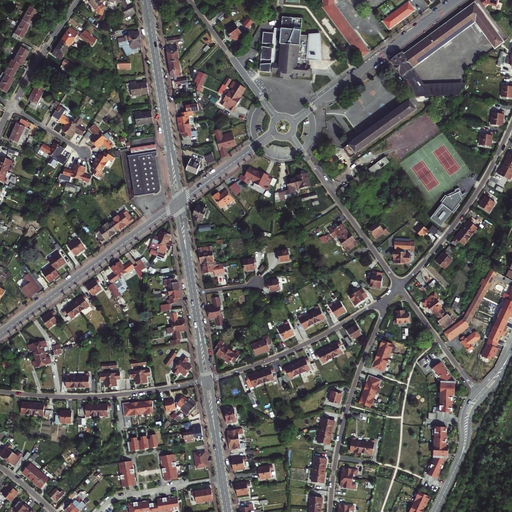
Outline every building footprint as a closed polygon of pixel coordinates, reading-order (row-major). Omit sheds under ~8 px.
[(107,1),(106,0),(92,0),(90,2),(100,13),(103,14),(104,10),(105,8),(107,1)] [(125,0),(123,0),(121,3),(122,8),(121,9),(126,18),(136,13),(133,8),(131,3),(128,5),(126,1),(125,0)] [(321,0),(321,6),(354,50),(360,58),(369,51),(339,9),(345,5),(341,0),(339,0),(335,4),(333,2),(333,0),(321,0)] [(414,10),(407,1),(404,3),(381,20),(388,29),(402,19),(414,10)] [(422,96),(407,74),(414,69),(477,23),(495,48),(499,45),(504,41),(475,2),(438,29),(404,54),(402,52),(391,61),(416,96),(422,96)] [(17,8),(16,9),(15,11),(19,13),(18,14),(24,17),(21,24),(18,22),(17,24),(16,26),(12,24),(13,22),(8,19),(7,21),(6,24),(11,27),(10,27),(16,31),(12,38),(21,43),(26,34),(36,19),(39,13),(30,7),(26,14),(21,10),(22,8),(18,6),(17,8)] [(301,18),(282,16),(281,28),(280,43),(281,43),(280,64),(273,63),(260,64),(260,72),(271,72),(271,70),(272,70),(272,72),(279,73),(279,76),(283,76),(287,77),(291,77),(296,77),(296,75),(310,76),(310,74),(310,67),(310,60),(322,61),(320,35),(319,32),(308,33),(308,35),(300,34),(301,18)] [(253,22),(248,18),(243,25),(248,28),(253,22)] [(239,37),(244,34),(240,29),(236,24),(227,31),(230,34),(231,36),(232,37),(234,39),(235,38),(237,41),(240,39),(239,37)] [(75,31),(71,28),(69,30),(62,41),(67,44),(75,31)] [(77,33),(75,31),(67,44),(71,47),(79,34),(77,33)] [(126,37),(118,38),(119,42),(140,39),(139,35),(139,32),(135,32),(134,31),(129,32),(130,34),(126,35),(126,37)] [(263,32),(262,43),(273,44),(273,33),(263,32)] [(83,36),(81,39),(88,43),(90,39),(84,34),(83,36)] [(97,43),(90,39),(88,43),(94,47),(97,43)] [(137,48),(141,47),(141,44),(140,39),(119,42),(120,46),(122,46),(127,55),(132,55),(131,50),(137,49),(137,48)] [(55,52),(54,54),(59,57),(67,44),(62,41),(55,52)] [(20,52),(18,54),(14,62),(12,60),(5,74),(4,73),(0,79),(0,94),(6,97),(8,94),(10,91),(14,83),(16,80),(14,78),(15,75),(19,68),(21,65),(23,66),(25,63),(30,54),(32,49),(23,44),(20,52)] [(67,44),(59,57),(61,58),(63,60),(71,47),(67,44)] [(272,47),(262,47),(261,54),(261,59),(267,60),(271,59),(272,47)] [(64,64),(70,68),(71,69),(74,64),(67,60),(66,62),(64,64)] [(460,94),(464,82),(425,83),(414,69),(407,74),(422,96),(432,95),(460,94)] [(207,75),(199,72),(195,81),(198,90),(200,91),(207,75)] [(231,87),(233,88),(237,91),(242,94),(246,88),(241,85),(234,81),(231,87)] [(131,90),(132,96),(149,93),(148,88),(147,82),(136,84),(136,82),(130,83),(131,90)] [(30,99),(33,101),(31,105),(37,108),(48,88),(39,83),(37,86),(32,96),(30,99)] [(223,94),(227,86),(224,84),(223,83),(219,92),(223,94)] [(511,83),(510,83),(510,86),(503,86),(502,97),(511,97),(511,83)] [(225,105),(228,107),(237,91),(233,88),(231,92),(230,91),(225,99),(222,104),(225,105)] [(241,98),(240,98),(242,94),(237,91),(228,107),(233,111),(236,107),(241,98)] [(51,110),(55,113),(60,106),(55,102),(56,100),(51,97),(49,102),(54,105),(51,110)] [(417,109),(411,100),(344,149),(351,158),(417,109)] [(67,125),(63,130),(68,133),(75,123),(71,120),(71,119),(66,116),(69,111),(60,105),(60,106),(55,113),(52,118),(59,123),(60,120),(63,122),(67,125)] [(200,105),(187,107),(188,112),(181,113),(182,116),(182,117),(179,118),(180,126),(191,124),(195,124),(194,116),(193,115),(192,112),(200,110),(200,105)] [(500,114),(493,112),(491,123),(502,125),(503,118),(504,111),(501,110),(500,114)] [(140,112),(135,113),(137,126),(154,124),(153,118),(152,113),(141,114),(140,112)] [(85,115),(81,113),(75,123),(68,133),(73,136),(76,131),(79,132),(83,135),(87,130),(80,125),(83,120),(83,119),(85,115)] [(33,130),(30,129),(32,124),(24,119),(22,122),(21,124),(18,123),(18,124),(17,126),(31,134),(33,130)] [(180,126),(181,135),(184,134),(185,136),(185,138),(196,136),(195,131),(192,132),(191,124),(180,126)] [(103,135),(99,132),(100,131),(94,125),(89,130),(93,134),(95,136),(91,141),(94,144),(103,136),(107,133),(106,132),(103,135)] [(27,137),(29,138),(31,134),(17,126),(12,136),(10,139),(14,141),(13,143),(20,147),(22,144),(23,145),(27,137)] [(211,134),(212,136),(216,135),(222,159),(228,157),(228,155),(226,148),(236,146),(234,139),(232,132),(222,135),(221,130),(215,131),(215,132),(211,134)] [(482,133),(480,144),(491,146),(492,141),(493,132),(489,131),(489,134),(482,133)] [(94,144),(98,148),(103,143),(104,145),(109,149),(113,144),(107,138),(110,136),(107,133),(103,136),(94,144)] [(45,144),(45,145),(42,143),(38,150),(40,152),(39,153),(41,155),(42,155),(43,155),(44,155),(45,153),(47,154),(48,153),(53,156),(60,146),(55,143),(51,148),(48,146),(45,144)] [(128,157),(132,178),(134,191),(135,196),(133,196),(134,197),(144,195),(148,194),(155,193),(158,190),(158,189),(158,187),(154,156),(157,156),(155,145),(131,148),(132,155),(127,156),(127,157),(128,157)] [(63,165),(67,160),(65,158),(63,157),(60,155),(64,150),(60,146),(53,156),(49,163),(55,167),(58,162),(54,160),(56,158),(57,160),(63,165)] [(14,158),(18,150),(11,148),(8,155),(14,158)] [(98,157),(96,162),(106,168),(110,160),(112,162),(115,158),(104,152),(102,156),(100,155),(98,157)] [(214,154),(206,156),(208,164),(216,163),(214,154)] [(0,162),(0,167),(8,171),(11,164),(14,165),(16,161),(3,156),(0,162)] [(197,175),(199,170),(200,166),(201,165),(199,164),(201,161),(197,160),(196,161),(191,159),(187,170),(187,171),(197,175)] [(373,175),(387,165),(383,160),(370,170),(373,175)] [(102,179),(104,176),(102,175),(106,168),(96,162),(94,165),(92,169),(94,170),(92,174),(102,179)] [(497,174),(509,180),(511,174),(511,166),(504,163),(501,169),(500,168),(499,171),(497,174)] [(73,177),(77,178),(80,167),(75,165),(73,171),(69,170),(65,168),(63,174),(62,174),(61,179),(71,182),(73,177)] [(0,180),(7,183),(8,179),(5,178),(8,171),(0,167),(0,180)] [(89,184),(91,178),(87,176),(83,175),(86,168),(80,167),(77,178),(76,179),(81,180),(81,181),(89,184)] [(241,175),(239,179),(249,183),(251,180),(253,175),(256,170),(255,170),(250,167),(248,170),(245,177),(241,175)] [(261,172),(260,171),(259,172),(256,170),(253,175),(270,184),(273,178),(268,175),(261,172)] [(293,177),(295,183),(309,179),(307,173),(302,174),(297,175),(297,176),(293,177)] [(270,184),(253,175),(251,180),(254,182),(254,183),(265,189),(267,190),(269,187),(270,184)] [(295,183),(293,177),(287,179),(289,190),(286,190),(277,192),(276,201),(298,196),(296,188),(295,183)] [(309,182),(309,179),(295,183),(296,188),(299,187),(300,188),(310,186),(309,182)] [(234,194),(241,190),(236,183),(230,188),(234,194)] [(430,218),(441,227),(452,212),(454,213),(460,205),(459,204),(462,199),(461,196),(463,195),(459,188),(455,190),(456,191),(446,196),(447,196),(441,203),(442,204),(430,218)] [(219,193),(213,197),(221,208),(227,204),(228,205),(234,200),(227,190),(223,193),(223,194),(222,195),(221,195),(219,193)] [(479,205),(489,212),(495,202),(488,198),(490,195),(487,193),(482,200),(479,205)] [(202,223),(207,209),(197,205),(197,206),(193,215),(196,216),(194,220),(202,223)] [(115,220),(112,222),(115,226),(131,215),(129,212),(127,210),(123,213),(114,219),(115,220)] [(118,231),(121,229),(122,230),(128,225),(135,220),(131,215),(115,226),(118,231)] [(477,228),(472,223),(474,221),(470,218),(467,223),(462,229),(471,236),(477,228)] [(112,222),(109,224),(108,223),(96,232),(98,234),(100,237),(115,226),(112,222)] [(384,233),(386,235),(389,233),(385,227),(383,229),(378,223),(370,229),(373,234),(376,238),(384,233)] [(328,229),(334,238),(338,235),(342,232),(347,229),(344,226),(343,224),(334,230),(331,226),(328,229)] [(426,234),(429,231),(421,224),(418,228),(416,227),(414,229),(422,236),(423,234),(424,234),(425,235),(426,234)] [(429,231),(435,235),(439,230),(433,225),(429,231)] [(118,231),(115,226),(100,237),(104,243),(109,239),(116,234),(115,233),(118,231)] [(347,229),(342,232),(353,248),(359,243),(356,240),(350,231),(349,232),(347,229)] [(464,245),(471,236),(462,229),(457,234),(453,240),(456,242),(458,240),(461,243),(464,245)] [(160,238),(156,237),(154,243),(151,251),(153,251),(152,254),(157,256),(159,257),(160,252),(161,251),(162,247),(167,234),(162,232),(160,238)] [(341,242),(348,251),(350,250),(353,248),(342,232),(338,235),(340,239),(339,240),(341,242)] [(170,242),(172,235),(167,234),(162,247),(160,252),(166,254),(168,248),(172,249),(173,246),(174,244),(174,243),(170,242)] [(395,248),(394,256),(394,263),(405,263),(405,262),(408,262),(410,261),(410,253),(406,253),(406,252),(406,245),(415,245),(415,238),(411,237),(411,238),(396,238),(395,248)] [(79,238),(69,245),(76,256),(82,251),(86,248),(79,238)] [(448,253),(446,255),(451,259),(457,251),(449,245),(445,250),(448,253)] [(213,261),(214,261),(212,248),(212,246),(209,246),(205,247),(208,266),(214,265),(213,261)] [(203,267),(208,266),(205,247),(198,248),(199,255),(201,263),(202,263),(203,267)] [(291,260),(289,249),(279,251),(280,256),(281,262),(291,260)] [(446,255),(448,253),(445,250),(441,255),(436,261),(445,268),(452,260),(451,259),(446,255)] [(67,263),(59,253),(49,260),(53,265),(56,270),(62,266),(67,263)] [(137,256),(133,259),(138,267),(143,264),(137,256)] [(254,259),(244,260),(245,271),(256,269),(255,264),(255,263),(257,263),(256,259),(254,259)] [(125,267),(121,262),(116,265),(124,275),(128,272),(128,273),(135,268),(131,263),(127,265),(125,267)] [(267,265),(265,263),(259,270),(261,272),(267,265)] [(9,264),(6,269),(10,275),(14,272),(9,264)] [(208,266),(203,267),(203,271),(203,273),(215,272),(215,276),(225,274),(224,264),(217,265),(214,265),(208,266)] [(60,275),(56,270),(53,265),(44,272),(51,282),(55,279),(60,275)] [(119,279),(124,275),(116,265),(112,269),(116,274),(113,276),(109,279),(113,284),(109,287),(115,298),(121,294),(117,289),(123,285),(119,279)] [(466,325),(468,324),(496,271),(495,271),(491,269),(485,280),(482,279),(480,283),(482,285),(481,287),(463,319),(444,333),(450,340),(456,336),(454,333),(466,325)] [(382,275),(382,273),(373,271),(371,287),(381,288),(382,283),(383,277),(381,277),(382,275)] [(31,284),(23,289),(29,298),(38,292),(41,290),(28,272),(24,275),(31,284)] [(98,284),(101,282),(99,278),(92,283),(87,287),(94,296),(102,290),(98,284)] [(165,280),(165,284),(168,283),(170,292),(181,290),(180,286),(179,282),(176,282),(176,279),(165,280)] [(280,279),(270,281),(271,286),(271,291),(282,290),(280,279)] [(506,298),(511,300),(511,285),(507,294),(504,292),(502,296),(506,298)] [(368,296),(363,288),(350,296),(356,305),(361,302),(365,300),(364,298),(368,296)] [(181,294),(181,290),(170,292),(171,299),(168,300),(168,304),(171,304),(179,302),(179,298),(182,298),(181,294)] [(440,300),(435,294),(433,295),(429,298),(439,312),(442,309),(440,306),(441,305),(439,301),(440,300)] [(81,313),(90,306),(86,300),(88,298),(86,295),(77,301),(75,303),(74,303),(81,313)] [(221,311),(220,306),(221,305),(220,297),(213,298),(214,303),(215,306),(208,307),(209,313),(221,311)] [(435,314),(439,312),(429,298),(423,303),(425,305),(428,310),(429,308),(432,312),(433,311),(435,314)] [(511,300),(506,298),(501,307),(511,311),(511,300)] [(329,305),(336,317),(341,314),(346,311),(341,302),(334,306),(333,303),(329,305)] [(72,319),(81,313),(74,303),(69,307),(63,311),(65,314),(68,313),(72,319)] [(325,319),(319,306),(316,307),(317,310),(310,314),(315,324),(321,321),(325,319)] [(511,311),(501,307),(497,316),(507,321),(509,317),(510,316),(511,317),(511,316),(511,311)] [(439,312),(449,326),(453,323),(455,321),(452,316),(450,314),(448,315),(446,312),(445,313),(442,309),(439,312)] [(59,322),(55,315),(57,314),(55,311),(54,311),(49,315),(43,319),(50,328),(59,322)] [(186,324),(185,319),(179,320),(178,316),(177,311),(171,312),(172,321),(173,321),(174,326),(186,324)] [(209,313),(210,318),(216,317),(217,322),(218,325),(224,324),(223,316),(222,316),(221,311),(209,313)] [(405,314),(405,311),(402,311),(394,312),(395,323),(399,323),(400,324),(402,323),(403,322),(410,322),(409,314),(405,314)] [(435,314),(438,317),(437,318),(439,322),(437,323),(441,328),(443,330),(449,326),(439,312),(435,314)] [(299,316),(305,329),(309,326),(315,324),(310,314),(303,317),(302,315),(299,316)] [(507,321),(497,316),(493,326),(505,331),(507,327),(505,326),(506,323),(507,321)] [(283,337),(284,339),(289,337),(295,334),(288,322),(285,323),(287,326),(279,329),(280,332),(278,333),(280,339),(283,337)] [(171,345),(181,343),(181,339),(182,339),(181,335),(181,331),(187,330),(186,324),(174,326),(167,328),(168,333),(174,332),(175,340),(171,341),(171,345)] [(362,333),(357,325),(353,327),(348,330),(353,339),(362,333)] [(471,335),(473,334),(466,325),(454,333),(456,336),(466,328),(471,335)] [(487,338),(488,338),(497,342),(499,337),(501,334),(504,335),(505,331),(493,326),(487,338)] [(472,349),(474,348),(471,344),(479,338),(480,336),(477,333),(475,332),(473,334),(471,335),(467,338),(466,338),(465,338),(462,341),(461,341),(466,348),(469,351),(471,352),(472,351),(472,349)] [(265,340),(253,344),(256,355),(266,351),(270,349),(269,345),(272,344),(269,335),(263,337),(265,340)] [(497,342),(488,338),(486,343),(487,343),(481,355),(489,359),(491,355),(493,356),(495,352),(497,347),(495,346),(497,342)] [(223,358),(229,349),(223,345),(225,342),(221,340),(217,346),(215,349),(219,351),(217,354),(223,358)] [(339,346),(344,343),(342,340),(335,343),(327,348),(333,358),(342,353),(339,346)] [(46,354),(45,349),(48,348),(47,344),(46,341),(38,344),(41,355),(46,354)] [(394,345),(382,341),(380,346),(377,354),(375,362),(374,361),(373,364),(372,368),(384,373),(387,366),(386,366),(394,345)] [(31,349),(32,352),(35,351),(36,357),(41,355),(38,344),(30,346),(31,349)] [(323,363),(333,358),(327,348),(321,350),(315,354),(317,357),(319,356),(323,363)] [(237,351),(236,353),(229,349),(223,358),(230,362),(232,360),(235,362),(237,360),(241,353),(237,351)] [(46,354),(41,355),(44,366),(49,364),(52,364),(51,357),(48,358),(46,354)] [(44,366),(41,355),(36,357),(37,361),(34,362),(36,368),(39,367),(44,366)] [(11,363),(13,363),(11,356),(8,357),(9,361),(3,362),(4,366),(11,364),(11,363)] [(189,359),(184,356),(182,359),(183,360),(179,365),(189,371),(192,366),(191,365),(187,363),(189,359)] [(302,360),(295,364),(299,374),(310,369),(307,362),(310,361),(308,358),(302,360)] [(424,358),(419,362),(423,367),(428,363),(424,358)] [(448,372),(441,363),(432,369),(436,375),(437,375),(442,382),(443,382),(442,396),(441,396),(441,404),(438,404),(438,412),(452,412),(452,410),(452,395),(455,396),(455,394),(455,384),(455,381),(453,381),(453,379),(448,372)] [(299,374),(295,364),(287,367),(279,371),(281,376),(282,378),(285,377),(284,373),(287,372),(290,378),(299,374)] [(179,365),(177,369),(176,369),(174,372),(179,375),(181,372),(185,375),(186,376),(189,371),(179,365)] [(268,369),(260,372),(264,383),(274,379),(272,372),(275,371),(274,367),(268,369)] [(146,371),(141,371),(143,383),(145,383),(148,382),(147,376),(151,375),(150,369),(146,370),(146,371)] [(131,371),(132,378),(136,377),(137,384),(140,383),(143,383),(141,371),(136,372),(136,371),(131,371)] [(116,373),(116,374),(111,375),(112,386),(115,386),(118,386),(117,379),(121,379),(120,372),(116,373)] [(251,379),(254,386),(264,383),(260,372),(253,375),(247,377),(248,380),(251,379)] [(71,373),(67,373),(67,387),(74,387),(79,387),(79,377),(71,377),(71,373)] [(87,377),(79,377),(79,387),(86,387),(91,387),(91,373),(89,373),(87,373),(87,377)] [(106,380),(106,387),(109,386),(112,386),(111,375),(106,375),(106,374),(102,374),(102,381),(106,380)] [(381,380),(369,375),(368,379),(367,382),(365,388),(362,398),(360,403),(371,407),(378,386),(379,386),(381,380)] [(341,398),(342,394),(332,391),(329,400),(339,403),(341,398)] [(181,410),(182,408),(185,404),(188,400),(185,397),(184,398),(183,397),(182,398),(177,404),(178,405),(177,407),(179,408),(181,410)] [(131,402),(131,409),(150,407),(151,412),(155,412),(154,400),(149,401),(137,402),(132,403),(132,402),(131,402)] [(194,411),(197,407),(196,406),(197,404),(194,402),(192,400),(190,402),(188,400),(185,404),(194,411)] [(175,401),(166,402),(168,413),(174,412),(174,410),(179,408),(177,407),(178,405),(177,404),(176,404),(175,401)] [(132,415),(131,409),(131,402),(127,403),(125,403),(127,416),(128,427),(134,427),(132,415)] [(22,414),(33,415),(34,404),(24,403),(20,403),(20,406),(23,407),(22,414)] [(33,415),(33,422),(44,423),(44,415),(45,408),(48,409),(48,405),(43,404),(34,404),(33,415)] [(106,404),(98,405),(98,416),(109,416),(109,408),(112,408),(112,404),(106,404)] [(185,404),(182,408),(184,410),(183,411),(188,415),(190,414),(191,415),(192,413),(194,411),(185,404)] [(98,416),(98,405),(89,405),(84,405),(84,409),(87,409),(88,416),(98,416)] [(134,415),(133,415),(151,412),(150,407),(131,409),(132,415),(134,415)] [(227,415),(226,416),(226,417),(226,418),(227,419),(228,422),(237,421),(235,410),(233,410),(232,409),(229,410),(229,411),(226,411),(227,415)] [(62,423),(72,423),(73,411),(67,411),(58,411),(58,415),(62,415),(62,423)] [(334,427),(335,420),(323,418),(320,430),(332,432),(334,427)] [(194,432),(196,437),(204,436),(203,431),(202,426),(194,428),(194,432)] [(436,457),(431,467),(430,467),(427,474),(438,478),(440,474),(446,461),(446,458),(448,458),(448,452),(448,445),(446,445),(446,442),(447,431),(447,427),(433,427),(432,435),(435,435),(435,443),(436,443),(436,457)] [(240,438),(239,433),(243,433),(242,428),(228,431),(229,436),(229,440),(240,438)] [(318,441),(330,444),(331,439),(332,432),(320,430),(318,441)] [(185,434),(187,443),(196,441),(196,439),(196,437),(194,432),(185,434)] [(157,447),(155,435),(149,436),(150,439),(146,439),(147,449),(152,448),(157,447)] [(147,449),(146,439),(145,436),(139,437),(140,441),(136,441),(138,450),(142,449),(147,449)] [(356,452),(361,452),(363,442),(356,441),(356,438),(352,437),(351,451),(356,452)] [(138,450),(136,441),(136,438),(130,439),(131,442),(126,443),(128,452),(133,451),(138,450)] [(240,438),(229,440),(230,445),(231,449),(245,447),(244,443),(241,443),(240,438)] [(371,443),(363,442),(361,452),(367,453),(373,454),(375,440),(371,440),(371,443)] [(4,458),(8,461),(14,452),(11,450),(13,447),(9,444),(1,455),(4,458)] [(15,466),(24,454),(20,451),(18,454),(14,452),(8,461),(12,463),(15,466)] [(207,459),(206,452),(195,453),(197,468),(209,466),(207,459)] [(178,479),(174,454),(162,456),(162,459),(162,461),(161,461),(162,464),(163,464),(163,466),(164,470),(164,473),(163,473),(164,477),(165,476),(165,479),(166,481),(178,479)] [(247,460),(246,457),(232,459),(233,464),(234,470),(245,468),(244,461),(247,460)] [(314,469),(326,471),(327,464),(327,458),(315,457),(314,469)] [(132,462),(119,464),(123,489),(135,487),(135,485),(135,482),(136,482),(136,479),(134,479),(134,477),(133,471),(133,470),(134,470),(134,466),(132,467),(132,465),(132,462)] [(32,463),(24,473),(28,476),(33,481),(41,471),(32,463)] [(270,469),(273,468),(273,465),(258,467),(259,473),(260,479),(272,477),(270,469)] [(358,475),(358,470),(344,468),(343,473),(343,477),(353,479),(354,474),(358,475)] [(325,478),(326,471),(314,469),(312,481),(324,483),(325,478)] [(43,488),(50,479),(41,471),(33,481),(38,485),(43,488)] [(342,487),(356,488),(356,485),(353,484),(353,479),(343,477),(342,481),(342,487)] [(54,499),(57,502),(66,494),(63,491),(64,489),(63,488),(65,486),(61,482),(57,486),(58,488),(51,495),(54,499)] [(251,485),(250,482),(236,484),(237,490),(238,495),(249,493),(248,486),(251,485)] [(8,488),(3,494),(12,501),(19,492),(14,488),(8,483),(6,486),(8,488)] [(213,495),(212,489),(206,490),(193,492),(193,496),(196,495),(197,503),(214,500),(213,495)] [(80,497),(83,501),(88,496),(84,492),(82,491),(77,495),(80,497)] [(430,497),(419,492),(409,511),(423,511),(424,509),(428,501),(430,497)] [(310,508),(322,509),(323,503),(323,497),(311,496),(310,508)] [(72,511),(83,501),(80,497),(72,505),(71,505),(67,508),(68,509),(66,511),(67,511),(72,511)] [(129,511),(166,511),(180,510),(178,498),(177,498),(175,498),(175,497),(160,499),(161,500),(159,501),(158,501),(158,503),(153,503),(149,504),(149,502),(148,502),(146,502),(146,501),(143,501),(143,504),(135,505),(135,503),(131,503),(131,505),(130,505),(129,505),(129,511)] [(22,502),(20,501),(16,506),(18,508),(14,511),(34,511),(35,511),(32,509),(26,504),(25,505),(22,502)] [(80,511),(87,505),(83,501),(72,511),(80,511)] [(251,511),(251,510),(254,510),(252,502),(247,503),(248,507),(242,508),(242,510),(242,511),(240,511),(251,511)]
